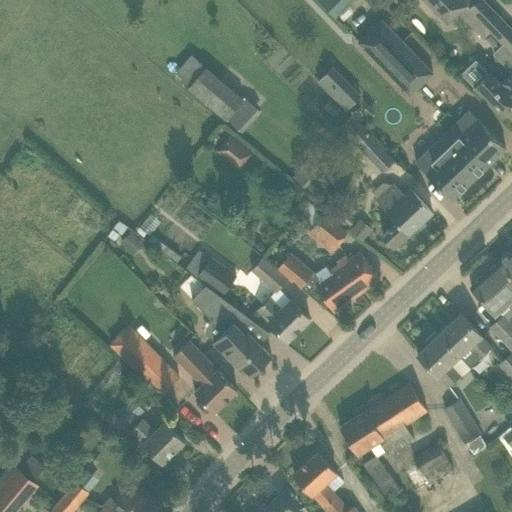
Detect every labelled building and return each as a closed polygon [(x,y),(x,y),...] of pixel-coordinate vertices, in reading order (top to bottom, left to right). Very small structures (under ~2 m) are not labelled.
[(424,0),(445,22),(465,4),(461,0),(424,0)] [(461,0),(465,4),(511,55),(511,26),(487,0),(461,0)] [(432,72),(381,19),(358,41),(409,94),(432,72)] [(173,73),(243,130),(260,109),(191,52),(173,73)] [(328,64),(321,71),(350,98),(357,91),(328,64)] [(511,70),(511,69),(504,76),(495,65),(472,86),(503,118),(508,113),(511,116),(511,70)] [(320,70),(311,79),(341,108),(349,100),(320,70)] [(451,199),(505,148),(468,110),(415,161),(451,199)] [(355,141),(381,170),(394,158),(352,112),(336,126),(352,144),(355,141)] [(216,148),(238,167),(252,152),(230,132),(216,148)] [(291,177),(303,188),(315,175),(303,164),(291,177)] [(279,174),(275,179),(288,190),(292,185),(279,174)] [(376,198),(396,219),(381,233),(394,247),(432,212),(419,197),(420,196),(411,185),(403,192),(393,181),(376,198)] [(315,220),(308,230),(332,249),(347,228),(323,210),(322,211),(307,200),(300,209),(315,220)] [(120,241),(133,253),(144,242),(131,230),(120,241)] [(275,268),(287,277),(288,277),(306,292),(315,285),(333,311),(380,278),(358,248),(329,268),(326,264),(315,272),(314,271),(290,251),(277,266),(275,268)] [(511,248),(498,261),(511,277),(511,248)] [(197,275),(224,292),(236,272),(210,255),(210,256),(199,249),(184,269),(196,277),(197,275)] [(276,291),(287,277),(275,268),(277,266),(263,254),(251,269),(276,291)] [(488,326),(511,350),(511,349),(511,318),(509,316),(511,313),(511,277),(498,261),(471,285),(498,316),(488,326)] [(212,340),(223,351),(237,366),(240,363),(251,375),(271,355),(248,331),(245,334),(240,329),(249,317),(205,284),(191,297),(211,319),(205,325),(205,331),(213,339),(212,340)] [(256,307),(287,340),(310,318),(288,296),(280,287),(271,296),(270,294),(256,307)] [(460,312),(439,333),(459,354),(470,365),(478,357),(490,345),(474,327),(460,312)] [(459,354),(438,333),(417,353),(448,386),(461,373),(451,363),(459,354)] [(135,370),(158,394),(179,374),(155,349),(152,351),(136,335),(121,349),(138,367),(135,370)] [(192,389),(200,397),(214,411),(237,389),(188,339),(172,354),(199,382),(192,389)] [(511,349),(511,350),(497,362),(511,377),(511,349)] [(413,437),(404,423),(426,409),(408,382),(339,426),(357,453),(379,439),(388,453),(413,437)] [(111,406),(129,423),(143,409),(125,392),(111,406)] [(443,406),(464,442),(481,432),(460,396),(443,406)] [(141,441),(148,448),(162,463),(185,440),(163,417),(154,426),(142,415),(130,428),(142,439),(141,441)] [(511,431),(508,427),(498,436),(510,449),(511,447),(511,431)] [(405,469),(416,488),(454,468),(439,440),(412,455),(416,463),(405,469)] [(293,473),(307,488),(329,511),(359,511),(354,503),(349,506),(333,488),(342,479),(317,451),(293,473)] [(362,462),(385,497),(400,487),(377,452),(362,462)] [(0,487),(0,507),(5,511),(12,511),(36,484),(17,468),(0,487)] [(147,511),(158,500),(130,476),(112,498),(110,496),(96,511),(147,511)] [(47,511),(70,511),(89,491),(75,480),(47,511)] [(295,511),(278,495),(268,505),(265,503),(255,511),(295,511)]
